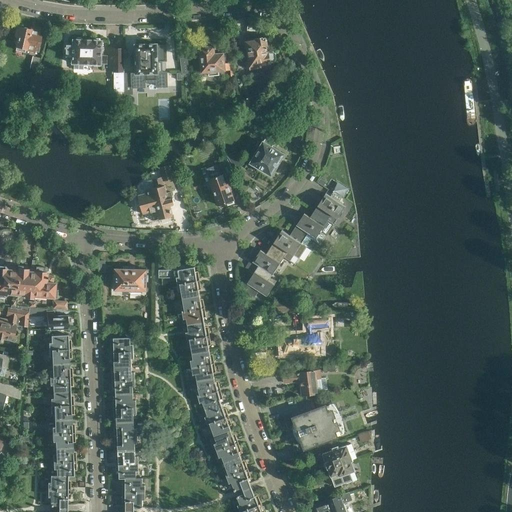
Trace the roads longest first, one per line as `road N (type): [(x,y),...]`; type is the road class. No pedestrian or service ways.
road 1 (residential): [(319,145),(315,91),(286,15),(275,8),(58,12),(7,0)]
road 2 (residential): [(287,511),(241,375),(218,242)]
road 3 (residential): [(97,511),(85,239)]
road 4 (unclassified): [(511,206),(472,0)]
road 5 (residential): [(319,145),(284,198),(218,242)]
road 6 (residential): [(218,242),(85,239)]
